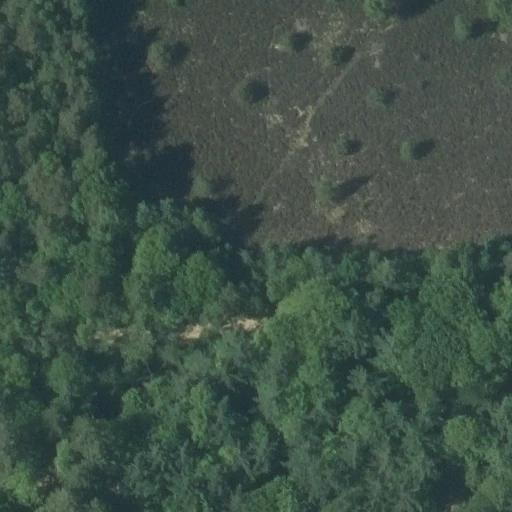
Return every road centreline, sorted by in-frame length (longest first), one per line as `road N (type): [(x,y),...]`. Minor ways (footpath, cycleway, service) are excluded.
road 1 (track): [(427,310),(0,347)]
road 2 (track): [(444,511),(427,310)]
